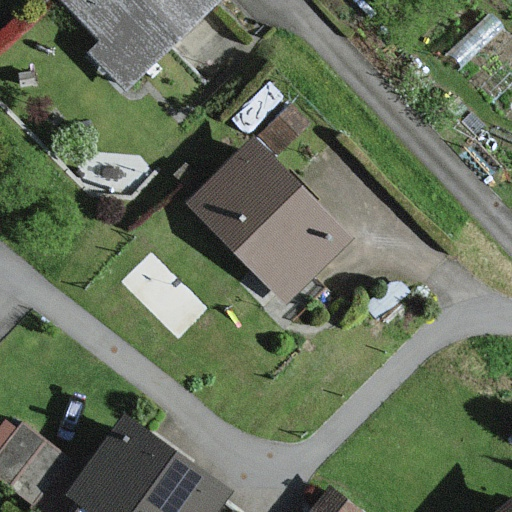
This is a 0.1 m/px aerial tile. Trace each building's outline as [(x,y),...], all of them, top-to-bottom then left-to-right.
[(204,1),(203,0),(59,0),(101,42),(89,54),(119,85),(204,1)] [(351,243),(254,142),(188,206),(285,306),(351,243)] [(12,407),(0,421),(0,466),(36,496),(70,454),(12,407)] [(231,511),(114,429),(66,496),(89,511),(231,511)] [(347,511),(324,494),(310,511),(347,511)] [(511,511),(511,501),(498,511),(511,511)]
